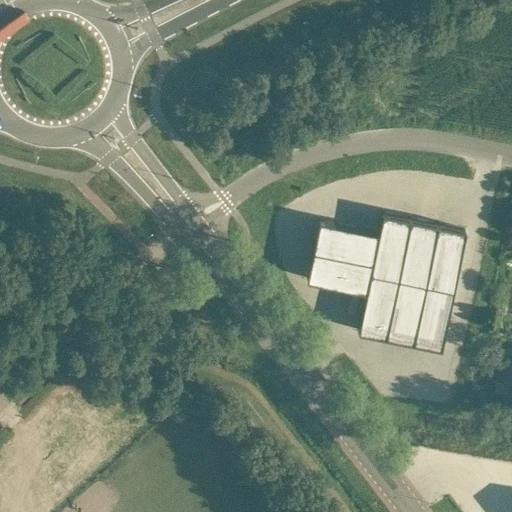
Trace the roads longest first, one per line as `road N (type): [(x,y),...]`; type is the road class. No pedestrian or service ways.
road 1 (tertiary): [(412,511),(189,225)]
road 2 (unclassified): [(511,156),(398,138),(327,147),(270,168),(189,225)]
road 3 (tertiary): [(81,131),(189,225)]
road 4 (tertiary): [(189,225),(111,105)]
